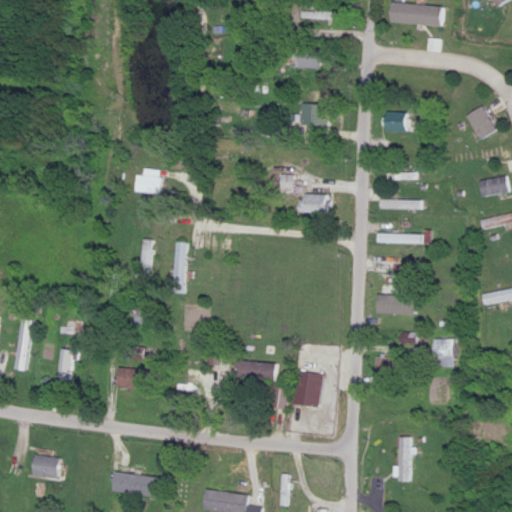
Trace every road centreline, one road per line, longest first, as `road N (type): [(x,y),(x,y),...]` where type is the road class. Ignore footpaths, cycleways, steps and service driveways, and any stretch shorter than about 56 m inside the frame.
road 1 (residential): [(352,511),(368,0)]
road 2 (residential): [(354,437),(0,396)]
road 3 (residential): [(511,97),(494,68),(467,49),(365,38)]
